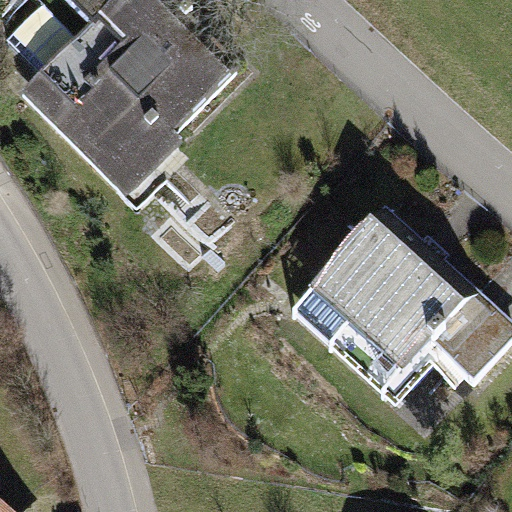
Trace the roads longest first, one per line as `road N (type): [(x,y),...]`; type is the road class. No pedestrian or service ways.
road 1 (residential): [(0,245),(61,359),(113,511)]
road 2 (residential): [(511,181),(291,0)]
